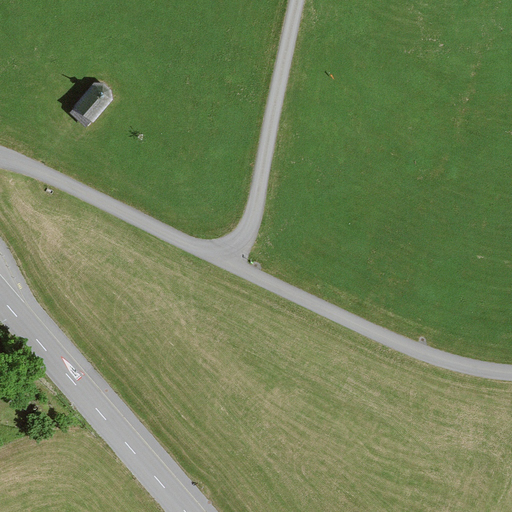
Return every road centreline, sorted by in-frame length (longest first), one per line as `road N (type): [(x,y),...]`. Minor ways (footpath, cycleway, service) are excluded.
road 1 (track): [(226,262),(431,359),(511,372)]
road 2 (tertiary): [(186,511),(0,297)]
road 3 (track): [(226,262),(250,225),(298,0)]
road 4 (track): [(0,158),(226,262)]
